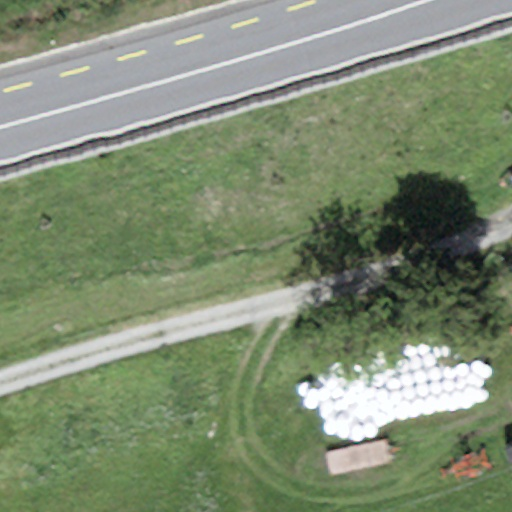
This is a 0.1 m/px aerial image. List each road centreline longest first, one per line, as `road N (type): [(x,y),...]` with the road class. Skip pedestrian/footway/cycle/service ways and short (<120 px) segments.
road 1 (track): [(0,383),(345,285),(511,217)]
road 2 (primary): [(432,0),(0,127)]
